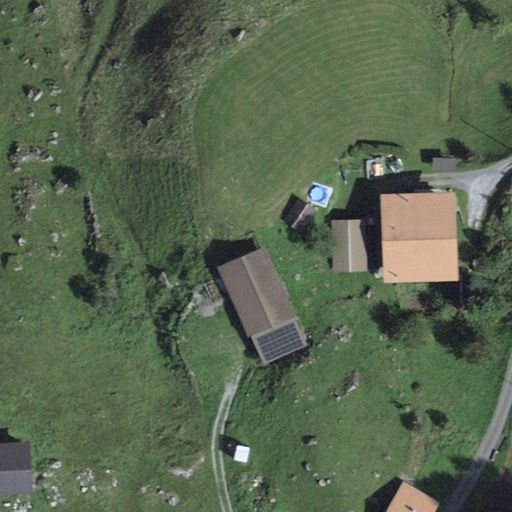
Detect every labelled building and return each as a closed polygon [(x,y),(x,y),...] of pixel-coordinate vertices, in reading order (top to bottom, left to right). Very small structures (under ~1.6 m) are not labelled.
[(391,199),(393,272),(448,270),(446,197),(436,198),(436,190),(417,190),(417,198),(391,199)] [(298,205),(288,219),(299,226),(308,212),(298,205)] [(336,227),(337,267),(362,266),(361,226),(336,227)] [(224,269),(250,329),(289,311),(263,252),(224,269)] [(451,278),(452,308),(471,308),(470,278),(451,278)] [(0,447),(0,469),(27,468),(25,447),(0,447)] [(29,491),(27,468),(0,469),(0,480),(1,492),(29,491)] [(425,511),(432,502),(404,485),(387,511),(425,511)]
